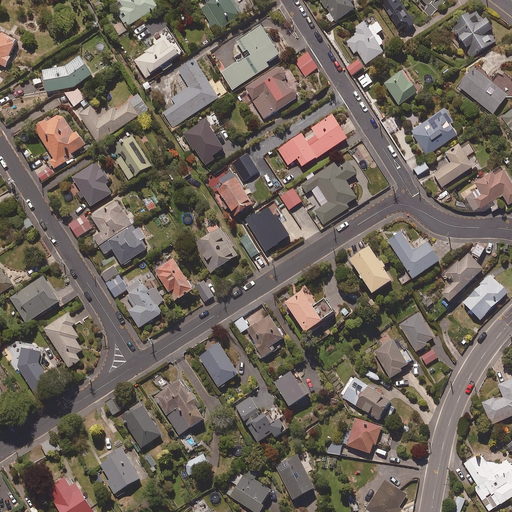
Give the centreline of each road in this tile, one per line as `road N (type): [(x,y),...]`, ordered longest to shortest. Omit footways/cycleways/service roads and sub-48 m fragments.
road 1 (residential): [(413,207),(385,207),(138,364)]
road 2 (residential): [(413,207),(289,0)]
road 3 (tertiary): [(430,511),(456,401),(511,320)]
road 4 (residential): [(0,143),(111,321)]
